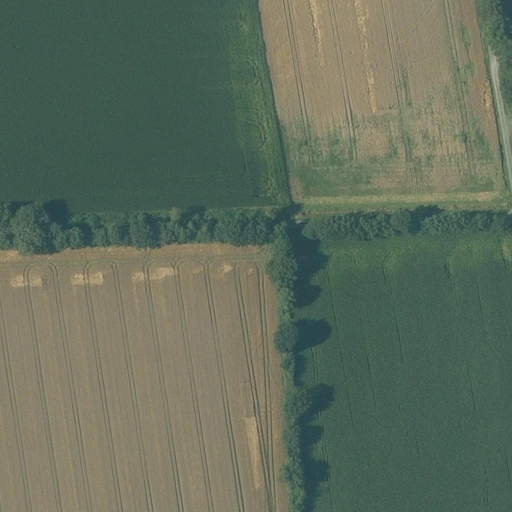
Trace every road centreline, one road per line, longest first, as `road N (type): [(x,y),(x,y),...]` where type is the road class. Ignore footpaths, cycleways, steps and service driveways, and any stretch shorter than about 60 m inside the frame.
road 1 (unclassified): [(0,234),(511,218)]
road 2 (unclassified): [(511,181),(482,0)]
